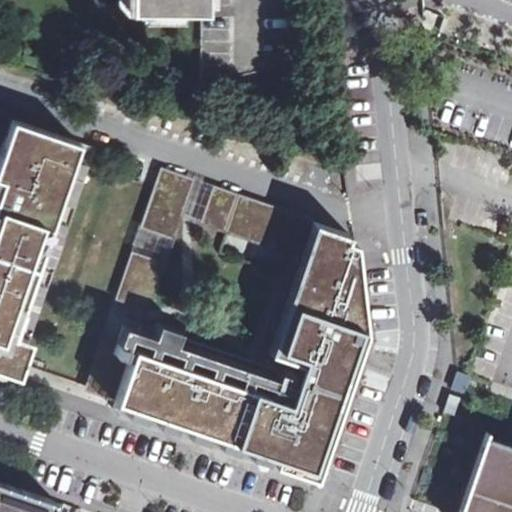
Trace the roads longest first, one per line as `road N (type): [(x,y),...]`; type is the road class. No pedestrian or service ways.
road 1 (unclassified): [(359,511),(412,348),(384,0)]
road 2 (residential): [(0,432),(234,511)]
